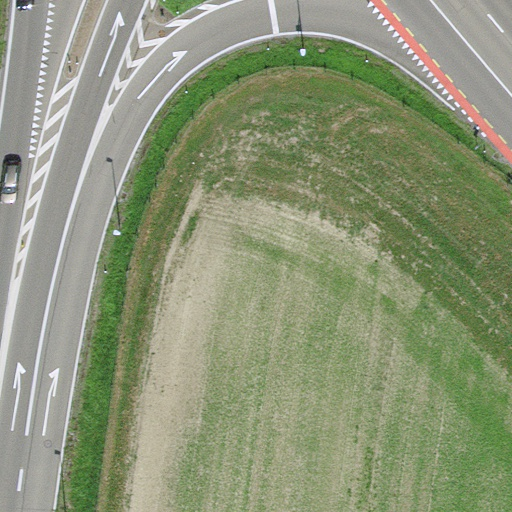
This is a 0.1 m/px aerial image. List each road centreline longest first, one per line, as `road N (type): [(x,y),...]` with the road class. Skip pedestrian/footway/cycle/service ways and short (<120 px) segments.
road 1 (trunk): [(74,208),(163,72),(200,41),(248,19),(304,12),(367,22),(511,95)]
road 2 (trunk): [(27,95),(2,506)]
road 3 (trunk): [(2,506),(74,208)]
road 4 (trunk): [(74,208),(94,110),(131,0)]
